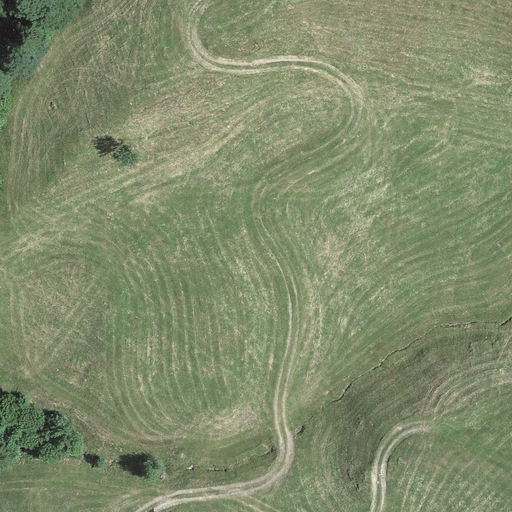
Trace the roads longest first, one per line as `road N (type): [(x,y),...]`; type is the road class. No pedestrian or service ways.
road 1 (track): [(230,492),(275,475),(286,449),(279,404),(293,293),(261,231),(255,200),(270,177),(345,134),(356,109),(346,84),(313,65),(217,66),(195,43),(193,28),(213,0)]
road 2 (track): [(376,511),(382,453),(411,427),(441,428),(511,458)]
road 3 (track): [(146,511),(174,499),(230,492),(270,511)]
